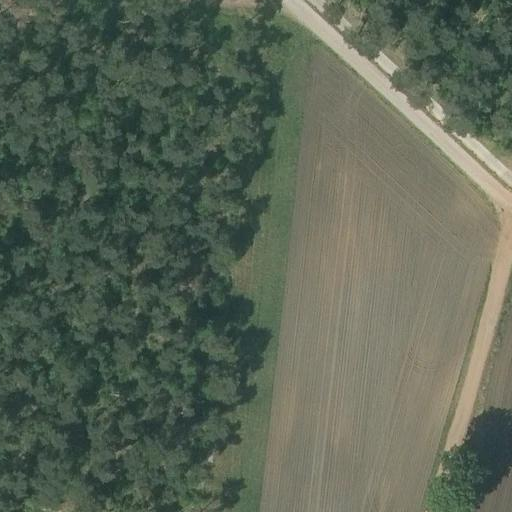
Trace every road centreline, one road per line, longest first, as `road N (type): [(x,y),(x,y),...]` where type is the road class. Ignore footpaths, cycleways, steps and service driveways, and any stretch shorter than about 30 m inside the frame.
road 1 (track): [(291,0),(511,204)]
road 2 (track): [(429,511),(511,226)]
